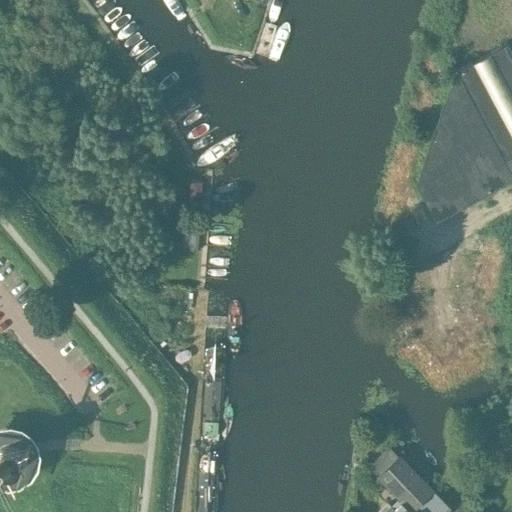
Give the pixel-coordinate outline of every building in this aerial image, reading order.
[(511,49),(507,41),(457,68),(511,170),(511,49)] [(511,175),(511,170),(457,68),(417,180),(437,216),(511,175)] [(205,181),(193,180),(192,199),(203,200),(205,181)] [(185,197),(160,196),(159,216),(184,218),(185,197)] [(202,222),(187,221),(186,249),(200,250),(202,222)] [(224,340),(204,339),(199,445),(220,446),(224,340)] [(23,440),(17,436),(10,435),(2,436),(0,437),(0,469),(1,470),(9,472),(17,470),(23,466),(27,460),(28,453),(27,446),(23,440)] [(213,511),(216,455),(198,454),(195,511),(213,511)] [(399,454),(377,475),(402,500),(394,507),(388,502),(377,511),(421,511),(416,506),(411,510),(409,508),(431,487),(399,454)]
